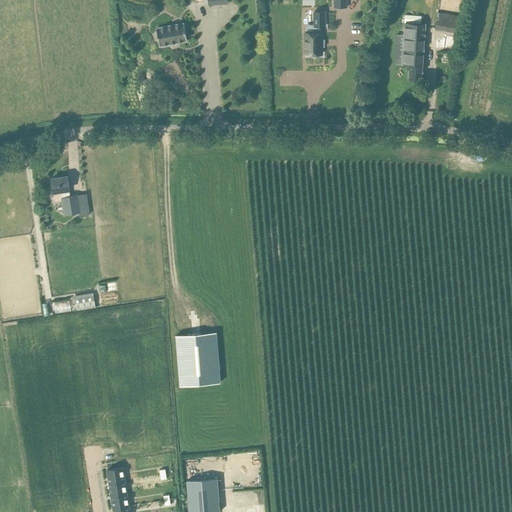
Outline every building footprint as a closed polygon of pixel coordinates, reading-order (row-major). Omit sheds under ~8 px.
[(321,33),(321,26),(325,26),(325,11),(314,11),(314,25),(314,33),(305,33),(305,54),(309,54),(309,56),(318,56),(318,54),(321,54),(321,33)] [(438,12),(435,29),(459,33),(462,16),(438,12)] [(422,79),(425,32),(426,24),(405,22),(403,63),(406,64),(406,70),(409,70),(408,78),(422,79)] [(184,23),(157,28),(160,45),(188,40),(184,23)] [(56,201),(62,200),(64,214),(80,212),(81,215),(90,214),(86,193),(71,196),(69,189),(70,189),(68,175),(51,178),(53,190),(49,191),(50,197),(56,201)] [(212,282),(172,285),(180,385),(220,382),(212,282)] [(93,292),(72,296),(74,311),(95,307),(93,292)] [(69,300),(53,300),(53,309),(70,309),(69,300)] [(107,483),(122,482),(121,468),(106,470),(107,483)] [(218,478),(186,480),(188,511),(212,511),(220,511),(218,478)] [(122,482),(107,483),(108,496),(124,495),(122,482)] [(124,495),(108,496),(110,509),(125,508),(124,495)]
